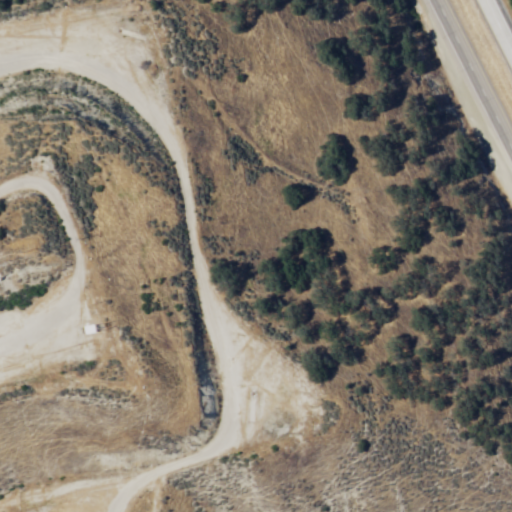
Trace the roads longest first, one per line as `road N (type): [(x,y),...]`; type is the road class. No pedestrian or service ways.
road 1 (track): [(0,92),(77,90),(109,136),(136,261),(211,385),(216,452),(185,483),(0,503)]
road 2 (motorway): [(434,0),(511,153)]
